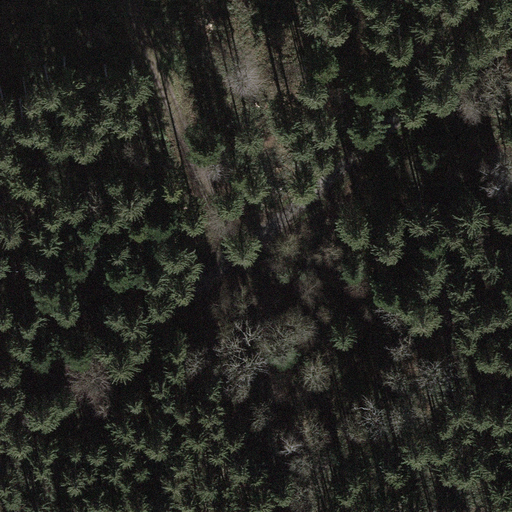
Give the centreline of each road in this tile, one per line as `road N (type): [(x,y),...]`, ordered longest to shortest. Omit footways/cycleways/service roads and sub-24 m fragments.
road 1 (track): [(511,18),(339,170),(225,252),(0,439)]
road 2 (track): [(133,0),(185,119),(225,252)]
